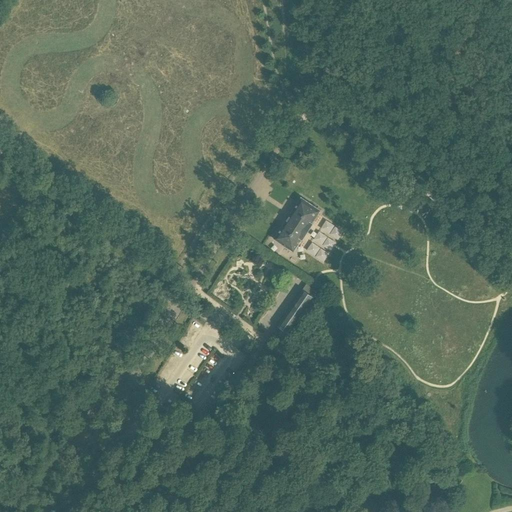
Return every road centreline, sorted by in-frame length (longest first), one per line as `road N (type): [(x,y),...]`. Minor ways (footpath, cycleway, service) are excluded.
road 1 (unknown): [(23,511),(283,89),(281,0)]
road 2 (track): [(303,106),(511,252)]
